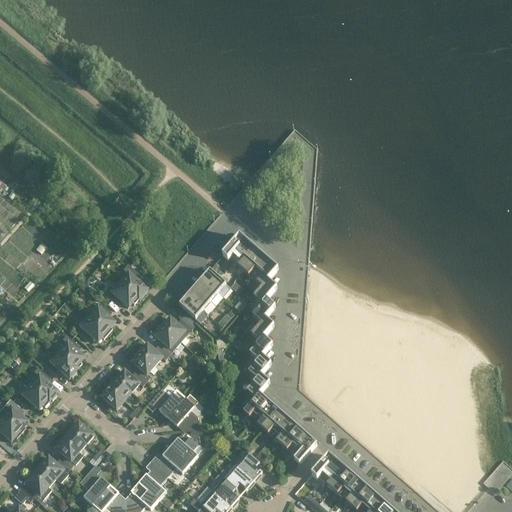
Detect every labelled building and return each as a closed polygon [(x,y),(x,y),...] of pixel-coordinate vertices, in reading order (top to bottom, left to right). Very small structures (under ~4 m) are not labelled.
[(237,252),(241,256),(250,246),(240,237),(223,257),(228,262),(237,252)] [(245,259),(238,268),(243,272),(259,254),(250,246),(241,256),(245,259)] [(42,261),(48,254),(42,250),(37,257),(42,261)] [(243,272),(253,281),(269,262),(259,254),(243,272)] [(277,273),(279,271),(269,262),(253,281),(262,289),(267,284),(269,282),(277,273)] [(138,301),(140,299),(141,299),(142,298),(143,298),(143,297),(144,296),(144,295),(145,294),(147,291),(144,289),(144,288),(144,287),(143,287),(143,286),(142,285),(141,285),(140,285),(139,285),(136,282),(141,277),(128,266),(123,271),(127,275),(119,284),(138,301)] [(210,272),(207,275),(202,281),(219,295),(223,299),(231,290),(210,272)] [(195,289),(211,303),(219,295),(202,281),(195,289)] [(267,301),(277,290),(269,282),(267,284),(262,289),(254,298),(262,306),(263,306),(265,303),(266,303),(267,301)] [(119,284),(111,294),(109,292),(105,297),(114,305),(118,301),(128,309),(132,304),(134,306),(138,301),(119,284)] [(235,284),(231,289),(239,295),(243,291),(235,284)] [(187,298),(203,312),(211,303),(195,289),(187,298)] [(183,303),(180,307),(200,325),(204,328),(206,326),(202,323),(208,316),(203,312),(189,300),(185,305),(183,303)] [(248,305),(243,301),(236,309),(240,313),(248,305)] [(266,320),(276,309),(267,301),(266,303),(265,303),(263,306),(262,306),(249,322),(257,329),(264,322),(266,320)] [(108,336),(112,331),(110,329),(114,324),(105,316),(108,312),(99,304),(95,308),(97,310),(89,319),(108,336)] [(235,314),(232,311),(227,316),(230,319),(235,314)] [(88,336),(97,344),(101,339),(103,341),(108,336),(89,319),(80,329),(79,327),(75,332),(84,340),(88,336)] [(167,324),(165,322),(161,327),(181,344),(193,331),(183,323),(180,327),(171,320),(167,324)] [(263,341),(264,339),(274,328),(266,320),(264,322),(257,329),(251,336),(260,344),(262,341),(263,341)] [(155,337),(164,345),(160,349),(170,358),(181,344),(161,327),(157,332),(159,333),(155,337)] [(66,345),(58,354),(77,371),(82,366),(80,364),(84,359),(74,351),(78,347),(66,336),(62,341),(66,345)] [(222,352),(227,346),(219,339),(216,341),(218,352),(222,352)] [(263,358),(273,347),(264,339),(263,341),(262,341),(260,344),(250,355),(258,363),(259,363),(261,360),(263,358)] [(144,350),(142,348),(138,353),(155,368),(162,359),(166,362),(170,358),(160,349),(157,354),(148,346),(144,350)] [(132,364),(141,371),(137,376),(147,384),(151,379),(148,376),(155,368),(138,353),(134,358),(136,359),(132,364)] [(75,373),(77,371),(58,354),(50,364),(45,360),(41,364),(53,375),(57,371),(69,381),(71,378),(72,379),(76,374),(75,373)] [(194,357),(189,363),(194,368),(200,363),(194,357)] [(260,379),(262,377),(272,366),(263,358),(261,360),(259,363),(258,363),(248,374),(257,382),(260,379)] [(9,366),(14,370),(18,365),(14,361),(9,366)] [(38,377),(30,387),(49,403),(51,401),(52,402),(56,397),(55,396),(57,394),(46,384),(50,379),(37,369),(33,373),(38,377)] [(119,375),(115,380),(117,381),(132,394),(140,386),(143,388),(147,384),(137,376),(134,380),(125,372),(121,376),(119,375)] [(210,377),(206,382),(212,387),(216,382),(210,377)] [(260,396),(270,385),(262,377),(260,379),(257,382),(247,393),(255,400),(256,401),(258,398),(259,398),(260,396)] [(111,388),(109,386),(108,388),(125,403),(132,394),(117,381),(111,388)] [(44,408),(49,403),(30,387),(21,396),(20,395),(16,399),(25,407),(29,403),(38,411),(42,407),(44,408)] [(102,398),(117,412),(125,403),(108,388),(103,393),(105,394),(102,398)] [(147,408),(152,413),(158,406),(162,410),(160,413),(169,420),(186,400),(177,393),(172,399),(162,391),(147,408)] [(198,419),(191,413),(199,404),(190,396),(186,400),(169,420),(177,428),(181,424),(183,426),(184,434),(199,433),(198,419)] [(255,400),(244,414),(253,422),(261,414),(269,404),(260,396),(259,398),(258,398),(256,401),(255,400)] [(6,406),(0,412),(0,417),(2,419),(21,435),(25,430),(23,428),(27,424),(18,416),(22,411),(10,401),(6,405),(6,406)] [(225,407),(226,412),(231,412),(235,406),(232,403),(228,407),(225,407)] [(261,414),(253,422),(263,431),(277,414),(279,412),(269,404),(261,414)] [(134,412),(138,415),(142,410),(139,407),(134,412)] [(134,412),(130,418),(133,421),(138,415),(134,412)] [(277,414),(263,431),(272,439),(281,429),(282,428),(288,421),(279,412),(277,414)] [(14,439),(16,441),(21,435),(2,419),(0,420),(0,435),(1,435),(10,443),(14,439)] [(281,429),(272,439),(282,447),(296,431),(298,429),(288,421),(282,428),(281,429)] [(87,446),(94,437),(79,424),(76,428),(74,426),(70,431),(87,446)] [(296,431),(282,447),(291,456),(299,447),(307,437),(298,429),(296,431)] [(64,441),(79,455),(87,446),(70,431),(68,433),(70,435),(68,437),(66,435),(62,439),(64,441)] [(194,454),(200,447),(199,433),(184,434),(185,442),(183,444),(178,440),(170,449),(191,467),(198,458),(194,454)] [(299,447),(291,456),(295,459),(294,461),(299,466),(316,447),(317,446),(311,441),(307,437),(299,447)] [(71,470),(75,466),(76,467),(83,458),(79,455),(64,441),(62,439),(58,444),(60,446),(56,450),(65,458),(62,462),(71,470)] [(232,439),(228,444),(234,449),(238,445),(232,439)] [(262,455),(268,449),(264,445),(258,451),(262,455)] [(105,452),(102,449),(97,454),(101,457),(105,452)] [(176,470),(183,476),(191,467),(170,449),(163,458),(166,461),(162,464),(155,458),(151,464),(168,479),(176,470)] [(242,458),(235,466),(254,483),(262,474),(252,466),(256,461),(252,458),(249,455),(244,451),(240,456),(242,458)] [(97,454),(93,460),(96,463),(101,457),(97,454)] [(263,458),(259,455),(255,460),(259,463),(263,458)] [(330,475),(338,465),(329,456),(311,476),(317,481),(318,479),(323,483),(330,475)] [(39,466),(56,481),(61,485),(68,476),(67,475),(71,470),(62,462),(58,467),(49,459),(45,463),(43,461),(39,466)] [(167,494),(160,488),(168,479),(151,464),(146,469),(153,475),(150,479),(147,476),(139,485),(159,503),(167,494)] [(338,465),(330,475),(323,483),(332,491),(348,473),(338,465)] [(39,466),(38,468),(40,469),(34,476),(49,489),(56,481),(39,466)] [(228,475),(224,471),(220,476),(233,487),(237,483),(246,492),(254,483),(235,466),(228,475)] [(110,487),(101,479),(99,482),(95,479),(101,472),(95,467),(80,485),(89,493),(84,499),(93,507),(110,487)] [(270,472),(275,477),(278,473),(273,469),(270,472)] [(278,473),(275,477),(279,481),(283,476),(278,472),(278,473)] [(342,499),(357,481),(348,473),(332,491),(342,499)] [(29,481),(26,485),(35,493),(31,497),(34,500),(40,505),(43,502),(52,492),(49,489),(34,476),(32,474),(28,479),(29,481)] [(220,484),(212,493),(215,495),(231,509),(239,500),(229,492),(233,487),(220,476),(216,480),(220,484)] [(273,491),(277,485),(269,479),(265,485),(273,491)] [(367,490),(357,481),(342,499),(351,508),(367,490)] [(143,511),(147,508),(151,511),(159,503),(139,485),(131,494),(135,498),(133,500),(126,501),(126,511),(143,511)] [(104,511),(105,511),(106,511),(126,511),(126,501),(117,501),(115,499),(119,495),(110,487),(93,507),(97,511),(104,511)] [(18,494),(14,498),(22,505),(26,501),(30,504),(34,500),(31,497),(22,489),(18,494)] [(364,511),(376,498),(367,490),(351,508),(355,511),(364,511)] [(211,511),(214,509),(216,511),(228,511),(231,509),(215,495),(208,504),(205,501),(201,506),(208,511),(211,511)] [(310,497),(305,503),(314,511),(320,505),(310,497)] [(380,511),(384,508),(386,506),(376,498),(364,511),(380,511)]
